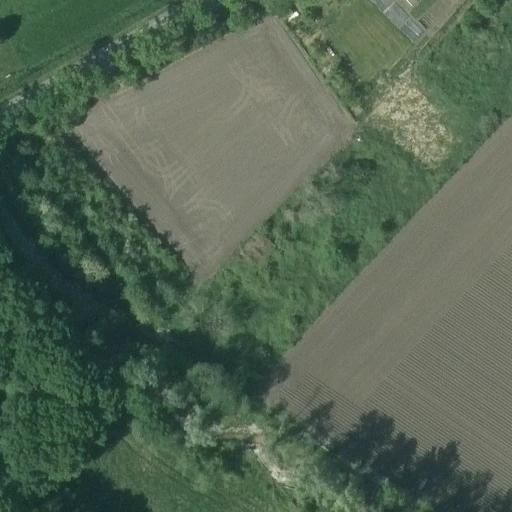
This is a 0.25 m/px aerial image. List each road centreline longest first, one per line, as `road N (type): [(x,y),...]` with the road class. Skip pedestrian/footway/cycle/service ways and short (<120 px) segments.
road 1 (track): [(446,511),(96,280),(0,134)]
road 2 (tertiary): [(0,119),(203,0)]
